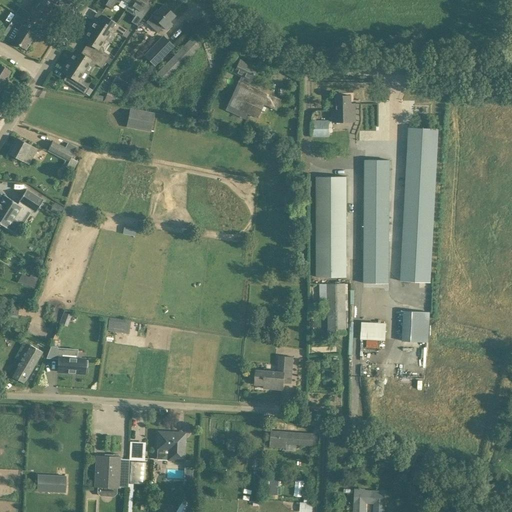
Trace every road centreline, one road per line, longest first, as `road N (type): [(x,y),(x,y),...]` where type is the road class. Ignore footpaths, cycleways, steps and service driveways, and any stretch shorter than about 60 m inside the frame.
road 1 (unclassified): [(0,396),(271,410),(332,432)]
road 2 (unclassified): [(511,71),(298,66),(197,0)]
road 3 (track): [(328,511),(332,432),(511,494)]
